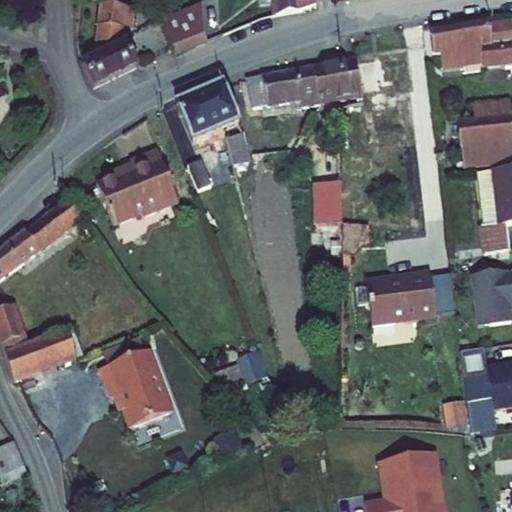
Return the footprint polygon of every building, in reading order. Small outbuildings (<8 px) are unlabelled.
[(105,0),(100,51),(87,57),(97,79),(140,62),(132,40),(125,42),(128,0),(105,0)] [(281,0),(282,9),(307,5),(305,0),(281,0)] [(210,4),(170,20),(181,52),(211,41),(210,4)] [(449,31),(453,57),(462,56),(464,69),(482,66),(483,73),(504,70),(503,65),(511,63),(511,40),(511,41),(509,23),(449,31)] [(377,92),(387,143),(420,139),(415,93),(432,91),(427,50),(395,55),(393,58),(370,59),(377,92)] [(349,98),(377,92),(370,59),(325,70),(335,106),(350,102),(349,98)] [(320,110),(335,106),(325,70),(266,86),(272,112),(317,102),(320,110)] [(0,107),(14,93),(0,80),(0,107)] [(190,104),(206,145),(252,127),(237,86),(190,104)] [(472,127),(478,172),(511,167),(511,109),(505,111),(507,123),(489,125),(472,127)] [(488,113),(489,125),(507,123),(505,111),(488,113)] [(243,144),(244,146),(248,172),(263,170),(258,137),(243,144)] [(233,147),(238,184),(250,183),(248,172),(244,146),(233,147)] [(109,185),(124,223),(149,213),(151,217),(188,203),(167,149),(140,160),(144,171),(109,185)] [(202,168),(212,195),(225,190),(215,163),(202,168)] [(511,227),(499,229),(503,259),(511,257),(511,173),(509,174),(511,200),(511,227)] [(330,186),(329,225),(354,226),(355,186),(330,186)] [(0,262),(0,275),(7,286),(97,227),(84,206),(0,262)] [(435,322),(450,320),(445,277),(416,280),(416,283),(404,284),(404,281),(380,284),(385,331),(407,329),(413,324),(420,328),(430,327),(435,322)] [(511,281),(484,284),(489,328),(511,325),(511,281)] [(47,371),(39,346),(27,305),(4,312),(24,379),(47,371)] [(47,371),(86,359),(78,334),(39,346),(47,371)] [(135,430),(176,417),(155,355),(106,371),(115,399),(124,397),(135,430)] [(472,375),(479,428),(504,425),(501,406),(511,404),(511,361),(495,363),(497,372),(472,375)] [(0,452),(0,477),(1,480),(26,469),(15,445),(0,452)] [(434,493),(428,460),(381,469),(388,506),(370,509),(370,511),(445,511),(441,492),(434,493)]
